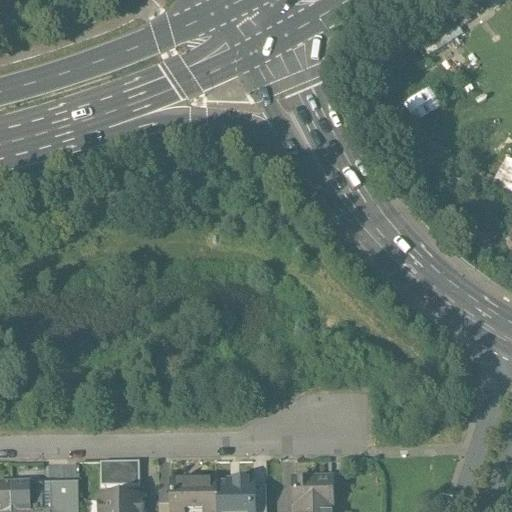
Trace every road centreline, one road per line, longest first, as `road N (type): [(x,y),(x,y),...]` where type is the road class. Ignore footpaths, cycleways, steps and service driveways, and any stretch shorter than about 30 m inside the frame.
road 1 (residential): [(0,444),(279,440),(315,425)]
road 2 (primary): [(244,0),(92,62),(0,89)]
road 3 (tertiary): [(329,160),(366,217),(410,262),(510,334)]
road 4 (tertiary): [(98,112),(225,121),(329,160)]
road 5 (primary): [(98,112),(275,44)]
road 6 (tertiary): [(510,334),(456,511)]
road 7 (tertiary): [(275,44),(329,160)]
